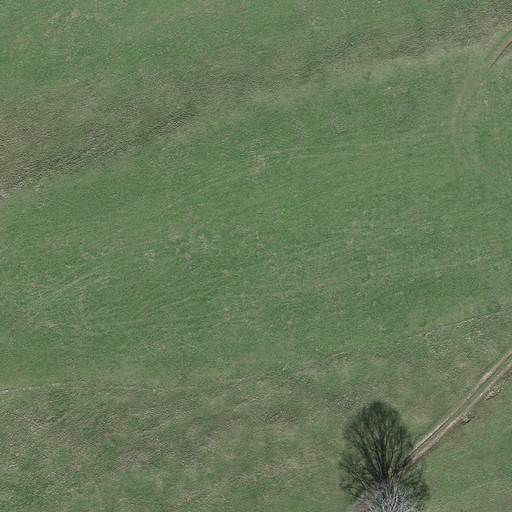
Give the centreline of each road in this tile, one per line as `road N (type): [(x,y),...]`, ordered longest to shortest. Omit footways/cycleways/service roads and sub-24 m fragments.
road 1 (track): [(511,367),(369,511)]
road 2 (track): [(511,43),(473,103),(467,151),(511,206)]
